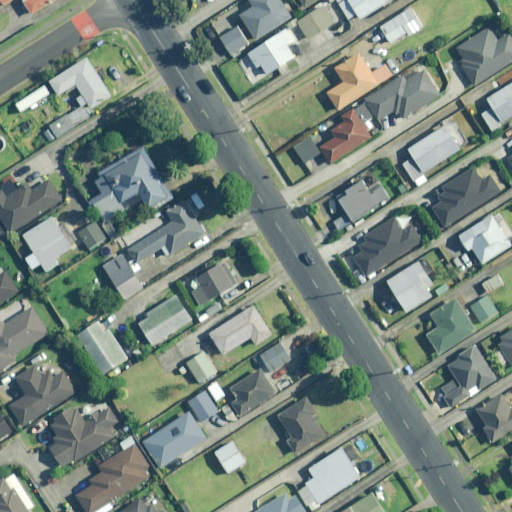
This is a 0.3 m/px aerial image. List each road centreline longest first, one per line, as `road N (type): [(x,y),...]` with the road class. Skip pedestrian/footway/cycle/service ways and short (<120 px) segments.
road 1 (tertiary): [(133,0),(462,511)]
road 2 (residential): [(0,80),(123,0)]
